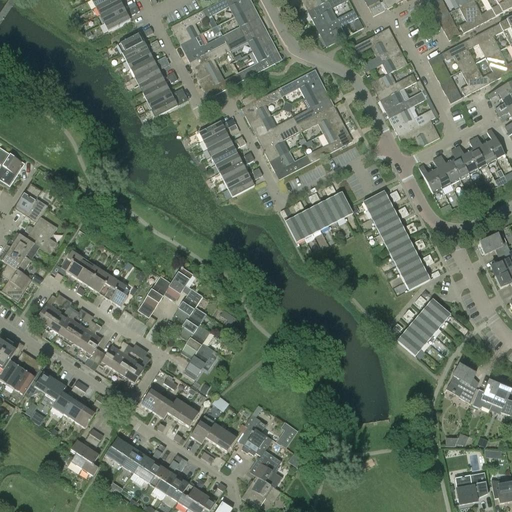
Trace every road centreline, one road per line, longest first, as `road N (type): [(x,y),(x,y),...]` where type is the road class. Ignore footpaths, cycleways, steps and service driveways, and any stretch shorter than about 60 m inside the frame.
road 1 (residential): [(224,106),(282,200),(388,143)]
road 2 (residential): [(388,143),(357,83),(291,48),(265,0)]
road 3 (residential): [(245,511),(229,484),(131,423),(129,406)]
road 4 (residential): [(129,406),(0,323)]
road 5 (residential): [(145,344),(52,285),(38,294)]
road 6 (residential): [(511,343),(491,320),(454,232)]
road 7 (residential): [(224,106),(194,99),(152,16)]
